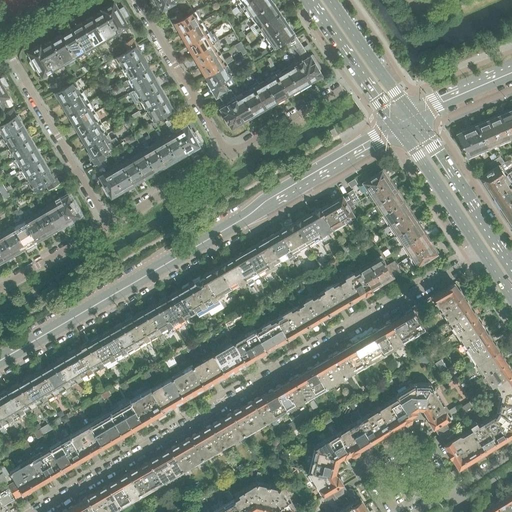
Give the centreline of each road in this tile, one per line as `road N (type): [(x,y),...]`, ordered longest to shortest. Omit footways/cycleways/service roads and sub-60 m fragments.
road 1 (residential): [(38,511),(484,253)]
road 2 (tertiary): [(0,363),(396,125)]
road 3 (residential): [(108,224),(4,45)]
road 4 (secondary): [(511,266),(412,116)]
road 5 (residential): [(137,0),(227,155)]
road 6 (residential): [(361,76),(227,155)]
road 7 (secondary): [(396,125),(484,253)]
road 8 (secondary): [(412,116),(328,0)]
road 9 (residential): [(453,492),(416,451),(373,481),(390,511)]
road 10 (residential): [(227,155),(108,224)]
road 11 (residential): [(108,224),(0,288)]
